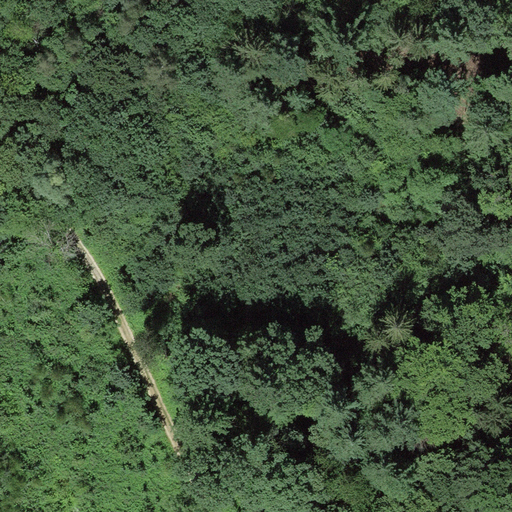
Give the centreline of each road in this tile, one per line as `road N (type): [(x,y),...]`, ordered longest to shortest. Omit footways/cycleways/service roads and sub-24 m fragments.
road 1 (track): [(0,173),(78,236),(152,368),(210,511)]
road 2 (track): [(383,511),(443,416),(511,336)]
